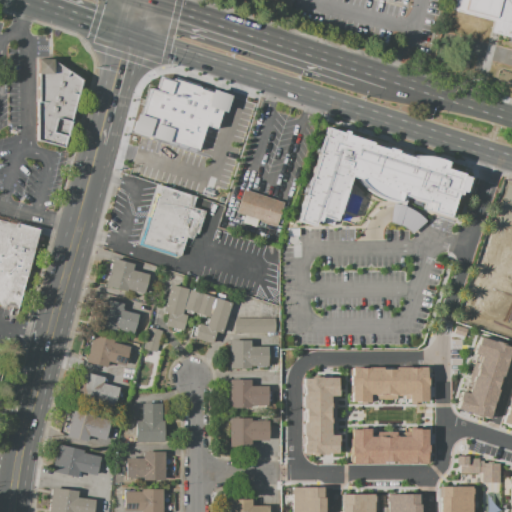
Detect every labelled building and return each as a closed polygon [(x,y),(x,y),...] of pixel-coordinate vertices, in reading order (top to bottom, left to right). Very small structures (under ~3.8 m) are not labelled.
[(511,0),(452,0),(450,10),(492,21),(489,33),(511,39),(511,0)] [(41,142),(39,61),(57,61),(90,77),(70,149),(41,142)] [(177,102),(238,121),(231,145),(168,125),(177,102)] [(297,220),(325,127),(385,148),(411,155),(429,156),(446,162),(444,166),(462,172),(461,176),(468,178),(463,194),(456,192),(449,217),(422,209),(423,201),(399,193),(397,202),(392,200),(373,194),(358,183),(359,180),(347,176),(334,221),(319,216),(319,221),(313,220),(312,226),(297,220)] [(162,182),(166,170),(192,178),(189,190),(162,182)] [(140,245),(158,186),(196,197),(193,208),(205,211),(198,234),(195,233),(193,240),(186,238),(180,257),(140,245)] [(243,189),(235,213),(274,226),(282,203),(243,189)] [(397,202),(424,216),(417,231),(408,225),(399,222),(384,222),(392,200),(397,202)] [(39,229),(18,309),(0,304),(0,220),(16,225),(17,223),(39,229)] [(105,286),(112,258),(133,264),(131,270),(148,275),(143,294),(127,290),(126,292),(105,286)] [(483,274),(511,283),(511,307),(508,306),(476,295),(483,274)] [(169,284),(188,290),(231,303),(221,333),(215,331),(212,344),(193,339),(198,324),(205,326),(208,317),(205,316),(204,318),(197,316),(198,314),(191,312),(191,314),(184,312),(184,310),(182,310),(181,314),(186,316),(182,331),(163,325),(166,313),(161,312),(169,284)] [(94,326),(101,299),(123,304),(121,310),(137,314),(133,333),(115,329),(114,331),(94,326)] [(511,307),(508,306),(502,325),(511,328),(511,307)] [(234,318),(274,318),(275,333),(234,333),(234,318)] [(155,352),(142,349),(148,327),(161,331),(155,352)] [(91,334),(113,340),(112,342),(129,346),(124,366),(107,361),(106,368),(84,362),(91,334)] [(480,337),(511,347),(487,419),(458,410),(464,392),(469,394),(482,355),(475,353),(480,337)] [(229,340),(250,340),(250,346),(266,346),(266,366),(250,366),(250,369),(228,369),(229,340)] [(425,402),(425,367),(349,368),(350,402),(368,402),(368,398),(396,398),(396,395),(407,395),(407,402),(425,402)] [(84,373),(103,378),(102,384),(118,388),(113,407),(96,403),(95,405),(77,400),(84,373)] [(302,454),(337,453),(336,434),(328,434),(328,422),(332,422),(332,396),(336,396),(336,377),(302,377),(302,454)] [(229,380),(250,380),(250,386),(267,386),(267,405),(250,405),(250,409),(229,409),(229,380)] [(511,391),(501,424),(511,427),(511,391)] [(134,443),(134,421),(140,421),(140,404),(160,404),(160,421),(163,421),(163,443),(134,443)] [(73,409),(91,414),(90,416),(109,421),(104,440),(87,436),(86,442),(66,436),(73,409)] [(228,447),(229,419),(249,419),(249,421),(268,421),(267,440),(249,440),(249,447),(228,447)] [(349,429),(350,464),(426,463),(425,428),(407,428),(407,436),(395,436),(395,433),(368,433),(368,429),(349,429)] [(58,444),(83,451),(82,453),(99,457),(95,476),(77,472),(76,478),(51,472),(58,444)] [(163,481),(142,481),(142,478),(125,478),(125,459),(142,459),(142,452),(163,452),(163,481)] [(454,454),(468,454),(469,459),(484,458),(485,463),(498,463),(499,483),(482,483),(482,473),(458,473),(458,466),(455,466),(454,454)] [(290,487),(289,511),(322,511),(323,487),(290,487)] [(48,511),(51,488),(77,491),(76,497),(94,500),(92,511),(48,511)] [(161,511),(123,511),(123,491),(140,491),(140,489),(161,489),(161,511)] [(474,511),(474,491),(441,491),(441,511),(474,511)] [(339,511),(372,511),(372,494),(339,494),(339,511)] [(419,511),(419,494),(385,494),(385,511),(419,511)] [(229,511),(229,499),(251,499),(251,506),(268,506),(268,511),(229,511)]
